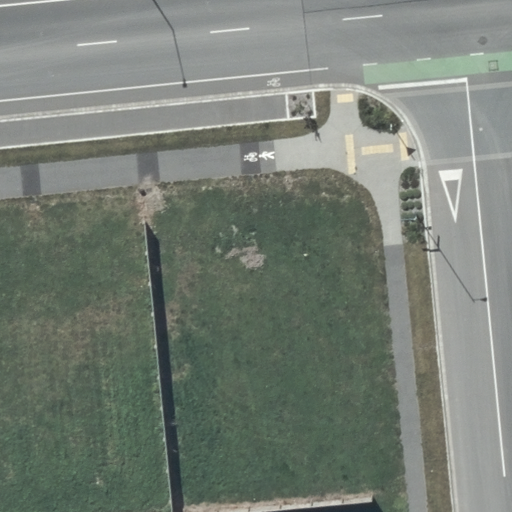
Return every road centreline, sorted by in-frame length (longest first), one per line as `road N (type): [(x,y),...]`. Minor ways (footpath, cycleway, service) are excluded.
road 1 (residential): [(459,9),(506,511)]
road 2 (residential): [(459,9),(0,51)]
